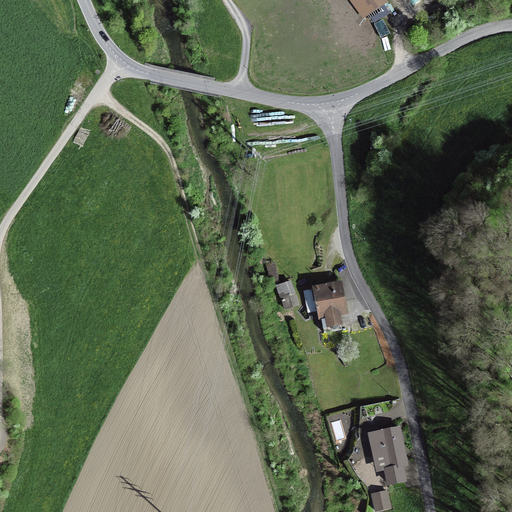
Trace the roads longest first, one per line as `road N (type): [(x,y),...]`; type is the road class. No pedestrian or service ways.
road 1 (residential): [(429,511),(407,390),(343,238),(328,106)]
road 2 (track): [(98,92),(163,143),(179,172),(240,385)]
road 3 (tertiary): [(328,106),(121,63)]
road 4 (unclassified): [(121,63),(0,232)]
road 5 (tertiary): [(511,27),(471,35),(328,106)]
road 6 (track): [(405,70),(397,25),(469,0)]
